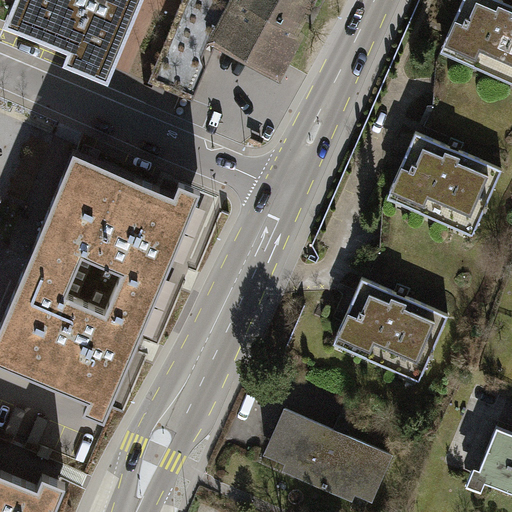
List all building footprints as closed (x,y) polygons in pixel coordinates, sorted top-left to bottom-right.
[(139,0),(15,0),(6,22),(70,49),(65,60),(88,70),(93,58),(112,66),(139,0)] [(242,0),(222,38),(276,67),(279,59),(311,0),(242,0)] [(511,6),(511,8),(502,4),(503,0),(462,0),(444,43),(511,72),(511,6)] [(511,0),(503,0),(502,4),(511,8),(511,6),(511,0)] [(511,72),(444,43),(440,52),(511,82),(511,72)] [(487,203),(502,168),(461,150),(459,149),(457,154),(448,150),(450,145),(448,144),(416,130),(390,189),(476,226),(485,208),(486,209),(489,204),(487,203)] [(451,138),(448,144),(450,145),(448,150),(457,154),(459,149),(461,150),(464,144),(451,138)] [(49,248),(45,257),(149,299),(162,266),(152,261),(157,250),(167,255),(192,196),(160,183),(161,182),(135,171),(127,191),(113,185),(118,172),(90,160),(83,176),(64,168),(34,241),(49,248)] [(472,235),(476,226),(390,189),(386,198),(472,235)] [(135,331),(149,299),(45,257),(41,267),(26,260),(0,321),(0,330),(16,337),(9,353),(38,364),(43,352),(57,358),(49,377),(105,401),(130,342),(120,338),(125,327),(135,331)] [(433,348),(449,313),(408,295),(406,295),(404,299),(395,295),(397,291),(395,290),(362,276),(337,334),(423,372),(431,353),(433,354),(435,349),(433,348)] [(397,284),(395,290),(397,291),(395,295),(404,299),(406,295),(408,295),(410,290),(397,284)] [(423,372),(337,334),(333,343),(419,380),(423,372)] [(27,409),(15,405),(6,431),(17,435),(27,409)] [(372,497),(391,452),(286,407),(267,451),(303,467),(300,473),(327,485),(329,478),(372,497)] [(39,414),(27,440),(38,445),(50,418),(39,414)] [(511,430),(498,425),(480,468),(477,476),(486,480),(511,490),(511,430)] [(477,476),(480,468),(474,466),(467,482),(482,489),(486,480),(477,476)] [(38,484),(0,467),(0,511),(53,511),(66,482),(43,472),(38,484)]
